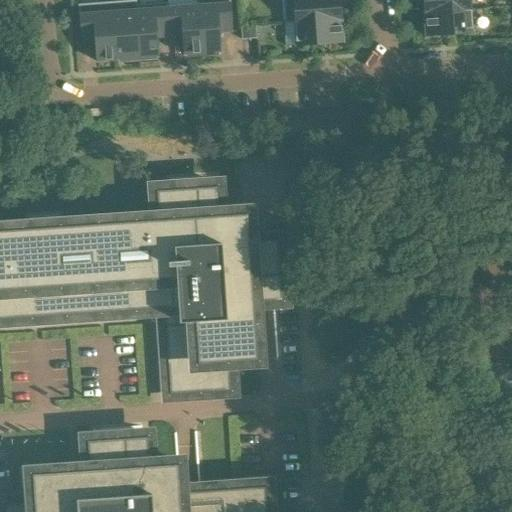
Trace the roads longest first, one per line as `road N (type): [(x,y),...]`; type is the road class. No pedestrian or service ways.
road 1 (unclassified): [(0,423),(309,402),(336,389),(378,344),(474,378),(511,380)]
road 2 (residential): [(61,89),(383,70)]
road 3 (residential): [(383,70),(511,60)]
